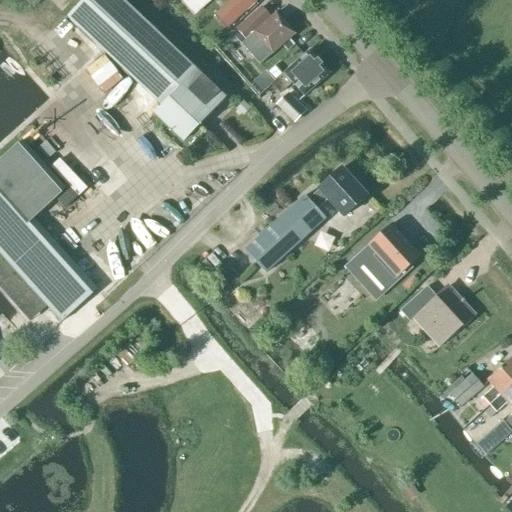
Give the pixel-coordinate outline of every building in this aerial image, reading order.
[(225,98),(121,1),(120,0),(84,0),(67,19),(161,107),(153,115),(182,143),(225,98)] [(180,0),(193,14),(207,0),(180,0)] [(229,0),(213,15),(226,29),(256,1),(255,0),(229,0)] [(239,32),(234,37),(259,66),(272,55),(294,35),(275,13),(271,18),(261,7),(236,30),(239,32)] [(329,74),(309,51),(272,85),(280,94),(292,83),(304,97),(329,74)] [(277,106),(294,123),(305,112),(288,95),(277,106)] [(243,115),(249,109),(243,103),(237,109),(243,115)] [(22,142),(0,161),(0,254),(61,323),(96,291),(32,219),(65,190),(22,142)] [(340,170),(318,190),(321,193),(310,203),(305,197),(245,251),(265,274),(325,219),(317,210),(328,200),(344,217),(366,197),(340,170)] [(391,225),(344,268),(345,270),(348,268),(354,274),(363,266),(384,290),(408,268),(411,270),(413,269),(410,266),(420,257),(391,225)] [(222,299),(240,282),(232,273),(213,289),(222,299)] [(412,276),(401,286),(408,294),(419,284),(412,276)] [(447,287),(431,302),(422,291),(400,312),(409,322),(413,319),(439,347),(451,337),(474,316),(462,303),(464,302),(462,300),(461,302),(447,287)] [(489,406),(511,384),(511,357),(486,381),(493,388),(482,398),(489,406)] [(483,388),(472,374),(464,381),(461,377),(445,390),(461,408),(483,388)] [(511,384),(489,406),(496,413),(506,404),(511,409),(511,384)] [(501,421),(491,429),(501,441),(510,435),(511,433),(501,421)]
